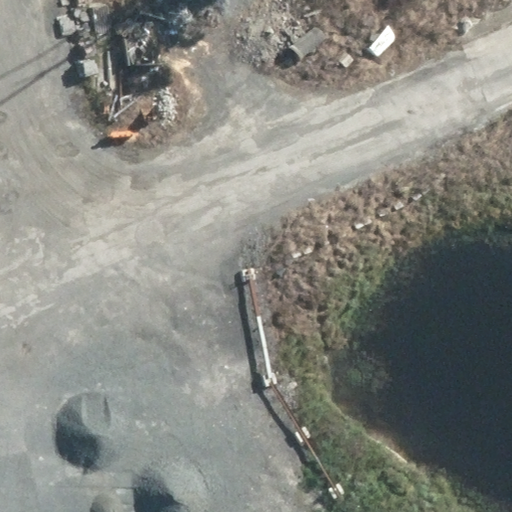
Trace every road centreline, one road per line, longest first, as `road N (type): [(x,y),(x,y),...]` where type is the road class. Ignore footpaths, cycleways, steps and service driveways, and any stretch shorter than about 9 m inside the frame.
road 1 (unknown): [(511,29),(67,263)]
road 2 (unknown): [(0,100),(67,263)]
